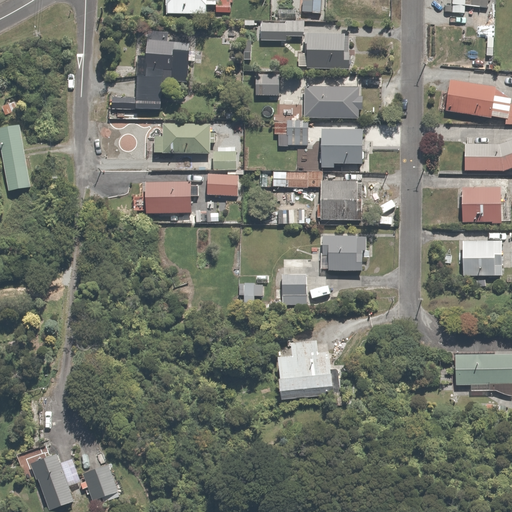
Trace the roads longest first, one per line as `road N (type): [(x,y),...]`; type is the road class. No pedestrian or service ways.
road 1 (residential): [(64,417),(88,0)]
road 2 (residential): [(412,310),(416,0)]
